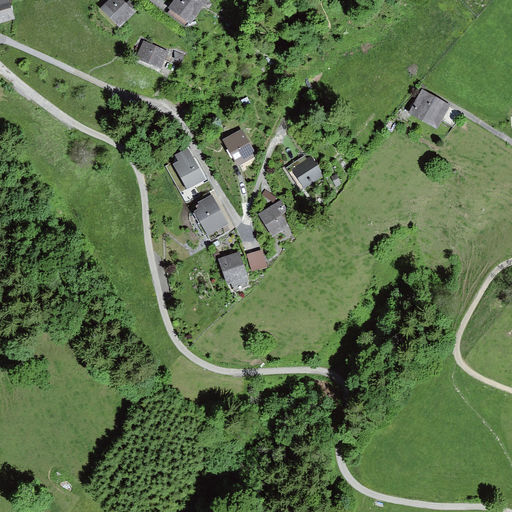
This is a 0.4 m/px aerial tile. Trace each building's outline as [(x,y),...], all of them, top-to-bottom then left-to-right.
[(8,0),(0,0),(0,23),(15,18),(8,0)] [(120,28),(138,10),(129,2),(127,4),(123,0),(108,0),(100,9),(120,28)] [(190,24),(169,8),(158,0),(151,0),(186,27),(193,26),(190,24)] [(190,24),(204,5),(209,9),(212,4),(208,0),(174,0),(169,8),(190,24)] [(162,69),(169,52),(143,41),(136,59),(162,69)] [(184,55),(174,51),(175,60),(181,62),(184,55)] [(452,106),(424,91),(411,115),(439,130),(452,106)] [(181,95),(175,102),(188,115),(195,108),(181,95)] [(247,97),(241,101),(244,107),(250,104),(247,97)] [(237,166),(256,156),(242,131),(223,141),(237,166)] [(179,163),(192,155),(188,148),(175,155),(179,163)] [(188,189),(206,179),(192,155),(179,163),(175,165),(188,189)] [(305,156),(286,168),(300,191),(323,177),(311,156),(307,159),(305,156)] [(336,174),(331,176),(336,187),(341,184),(336,174)] [(277,198),(266,190),(262,195),(273,202),(277,198)] [(210,238),(231,226),(214,194),(198,203),(203,211),(197,215),(210,238)] [(273,238),(290,227),(280,212),(287,208),(282,200),(258,215),(273,238)] [(252,271),(268,267),(263,250),(247,255),(252,271)] [(249,281),(239,252),(218,259),(227,285),(231,283),(232,287),(249,281)]
